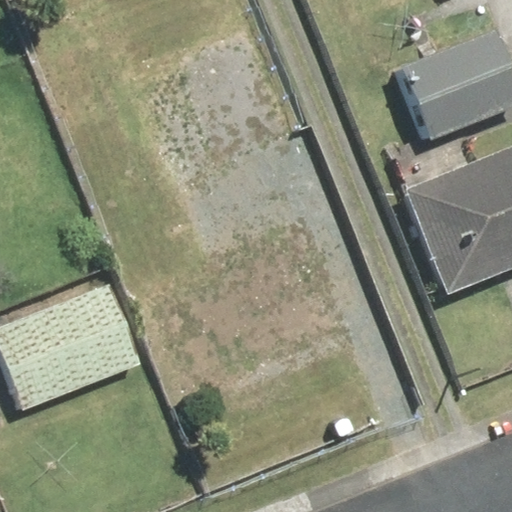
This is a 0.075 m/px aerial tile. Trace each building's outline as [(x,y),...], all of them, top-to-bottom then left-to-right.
[(347,0),(302,0),(312,42),(354,32),(347,0)] [(255,22),(118,72),(162,192),(299,142),(255,22)] [(472,28),(372,71),(406,151),(506,108),(472,28)] [(439,299),(511,269),(511,146),(396,194),(439,299)] [(307,225),(122,293),(163,405),(348,337),(307,225)] [(97,286),(0,326),(0,404),(6,419),(131,367),(97,286)]
